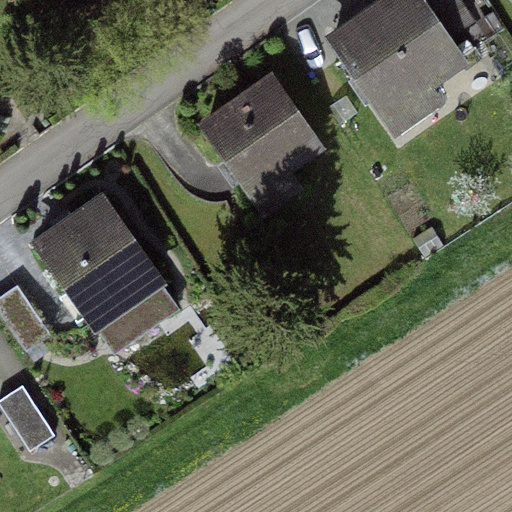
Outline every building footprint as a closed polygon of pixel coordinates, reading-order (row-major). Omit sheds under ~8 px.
[(467,23),(450,0),(395,0),(332,44),(393,133),(437,103),(425,86),(456,65),(440,42),(467,23)] [(270,85),(203,132),(246,194),(314,147),(270,85)] [(36,251),(90,327),(156,282),(114,223),(108,227),(96,209),(36,251)] [(14,288),(0,297),(0,320),(23,354),(48,338),(14,288)] [(0,413),(26,454),(51,438),(25,397),(0,412),(0,413)]
